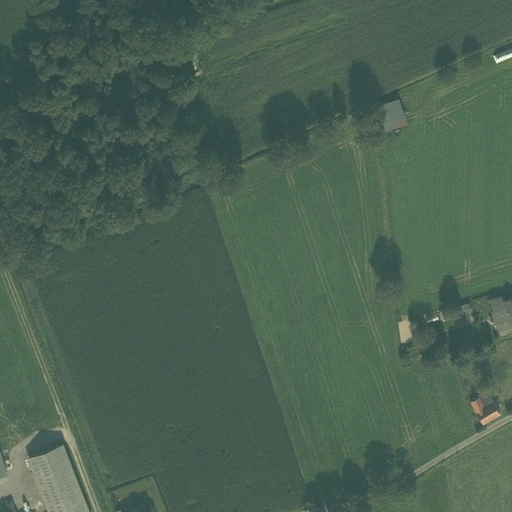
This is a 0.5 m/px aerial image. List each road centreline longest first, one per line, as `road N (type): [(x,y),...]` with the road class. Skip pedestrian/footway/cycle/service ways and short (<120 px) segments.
road 1 (track): [(0,256),(99,511)]
road 2 (residential): [(312,511),(382,490),(511,415)]
